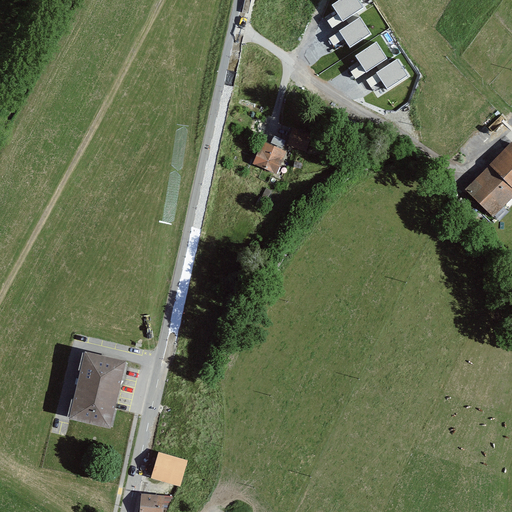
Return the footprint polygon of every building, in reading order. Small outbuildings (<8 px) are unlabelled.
[(360,0),(335,0),(330,3),(334,9),(325,14),(333,26),(364,5),(360,0)] [(335,30),(359,15),(356,12),(333,27),(335,30)] [(333,44),(343,37),(350,47),(372,33),(360,15),(328,36),(333,44)] [(360,63),(350,70),(355,78),(388,57),(376,40),(354,54),(360,63)] [(399,58),(364,75),(369,86),(381,80),(385,87),(408,76),(399,58)] [(275,136),(273,143),(283,147),(285,140),(275,136)] [(288,154),(264,144),(256,164),(280,174),(288,154)] [(511,147),(511,148),(468,193),(494,218),(511,199),(511,147)] [(125,365),(83,356),(69,420),(111,429),(125,365)] [(64,387),(71,389),(75,372),(68,371),(64,387)] [(187,462),(160,455),(152,481),(180,489),(187,462)] [(161,511),(162,497),(141,497),(140,511),(161,511)]
